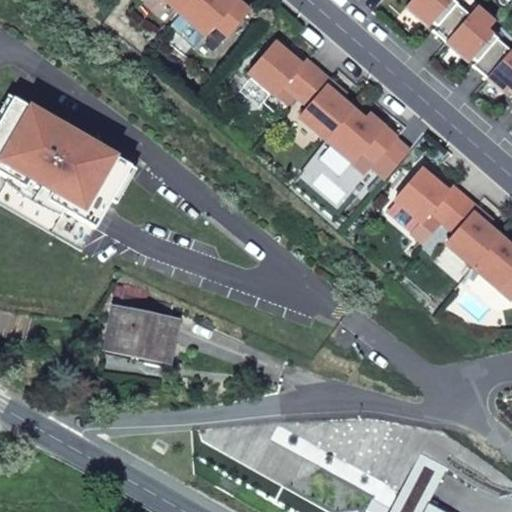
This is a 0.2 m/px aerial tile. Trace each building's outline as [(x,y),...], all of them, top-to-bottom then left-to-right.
[(164,0),(181,14),(192,0),(164,0)] [(192,0),(181,14),(206,36),(216,25),(228,36),(249,11),(235,0),(192,0)] [(432,31),(446,43),(470,16),(451,0),(411,0),(405,7),(423,23),(427,19),(436,27),(432,31)] [(472,66),(487,79),(510,51),(487,31),(494,23),(477,7),(470,16),(446,43),(463,58),(466,55),(476,63),(472,66)] [(274,43),(249,73),(276,96),(285,85),(298,97),(318,72),(295,53),(291,58),(286,54),(274,43)] [(290,48),(286,54),(291,58),(295,53),(290,48)] [(511,49),(510,51),(487,79),(504,93),(507,89),(511,93),(511,49)] [(339,91),(318,72),(298,97),(309,106),(299,117),(327,141),(353,111),(340,100),(335,96),(339,91)] [(340,100),(345,95),(339,91),(335,96),(340,100)] [(13,99),(0,121),(0,203),(82,252),(131,167),(90,142),(55,122),(13,99)] [(364,120),(353,111),(327,141),(353,163),(362,152),(375,163),(395,138),(374,120),(369,125),(364,120)] [(369,125),(374,120),(369,115),(364,120),(369,125)] [(421,170),(395,200),(422,223),(431,212),(444,223),(464,199),(442,179),(438,184),(433,180),(421,170)] [(438,184),(442,179),(437,175),(433,180),(438,184)] [(464,199),(444,223),(455,233),(446,244),(474,268),(499,237),(487,226),(482,222),(486,217),(464,199)] [(487,226),(491,222),(486,217),(482,222),(487,226)] [(511,281),(511,248),(511,247),(499,237),(474,268),(499,290),(509,279),(511,281)] [(119,316),(111,356),(167,367),(177,314),(126,305),(124,317),(119,316)]
